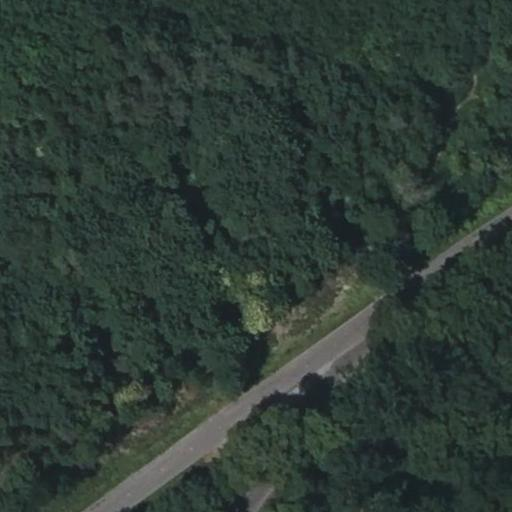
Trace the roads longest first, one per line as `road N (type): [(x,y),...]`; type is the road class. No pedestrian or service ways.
road 1 (track): [(490,0),(447,138),(369,297),(373,327)]
road 2 (tertiary): [(373,327),(109,511)]
road 3 (unclassified): [(247,511),(343,394),(370,349),(373,327)]
road 4 (tertiary): [(511,235),(373,327)]
